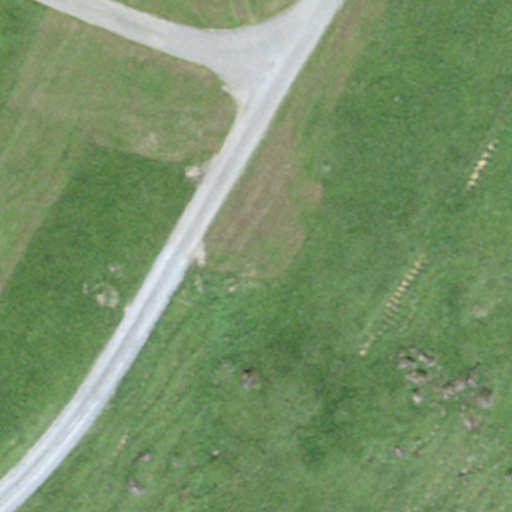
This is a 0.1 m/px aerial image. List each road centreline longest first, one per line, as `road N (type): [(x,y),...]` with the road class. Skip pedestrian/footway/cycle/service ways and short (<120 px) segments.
road 1 (unclassified): [(0,500),(74,433),(149,316),(273,78)]
road 2 (unclassified): [(54,0),(273,78)]
